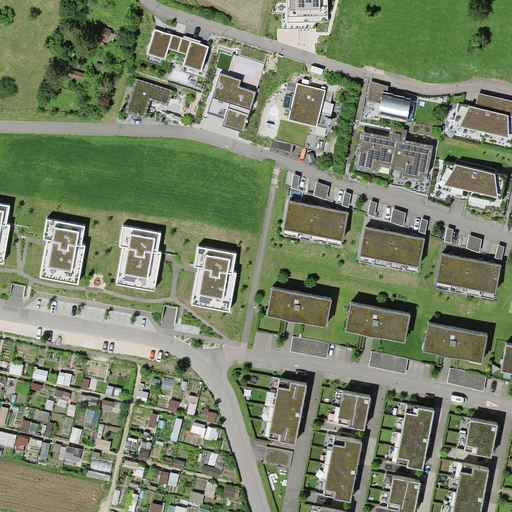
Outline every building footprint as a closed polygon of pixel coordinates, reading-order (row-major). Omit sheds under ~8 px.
[(327,0),(286,0),(287,13),(282,13),(283,29),(316,28),(316,22),(328,22),(327,0)] [(111,30),(101,25),(96,36),(106,41),(110,32),(111,30)] [(168,49),(178,52),(182,37),(155,28),(147,54),(165,60),(168,49)] [(116,34),(110,32),(106,41),(112,44),(116,34)] [(183,38),(182,37),(178,52),(186,55),(183,66),(201,72),(210,46),(200,43),(183,38)] [(86,74),(72,69),(69,77),(84,81),(86,74)] [(241,80),(221,73),(213,97),(230,103),(222,126),(243,132),(256,92),(239,87),(241,80)] [(149,99),(151,100),(168,106),(173,91),(136,78),(125,112),(127,113),(128,111),(137,82),(170,92),(167,103),(149,98),(149,99)] [(288,80),(286,90),(295,92),(297,83),(288,80)] [(389,86),(370,81),(367,100),(380,103),(378,114),(407,120),(411,99),(405,97),(393,94),(388,93),(389,86)] [(137,82),(128,111),(143,116),(149,99),(149,98),(167,103),(170,92),(137,82)] [(326,90),(297,83),(295,92),(288,120),(328,129),(331,115),(320,112),(326,90)] [(475,106),(458,103),(452,130),(511,143),(511,100),(478,93),(475,106)] [(127,113),(145,119),(151,100),(149,99),(143,116),(128,111),(127,113)] [(389,137),(361,131),(353,169),(376,174),(381,167),(401,170),(399,178),(422,182),(428,174),(433,146),(406,140),(407,130),(391,127),(389,137)] [(507,176),(444,162),(437,189),(501,203),(507,176)] [(300,176),(294,174),(291,187),(298,190),(300,176)] [(329,187),(316,182),(314,195),(326,200),(329,187)] [(351,194),(345,192),(342,205),(348,207),(351,194)] [(377,203),(370,201),(368,214),(374,216),(377,203)] [(303,204),(289,202),(283,235),(297,238),(303,204)] [(10,206),(0,203),(0,263),(3,264),(10,225),(6,224),(10,206)] [(297,238),(312,241),(318,207),(303,204),(297,238)] [(312,241),(326,244),(333,210),(318,207),(312,241)] [(405,213),(393,208),(390,222),(403,226),(405,213)] [(349,213),(333,210),(326,244),(341,246),(341,241),(343,242),(349,213)] [(428,221),(422,218),(419,232),(425,234),(428,221)] [(85,226),(47,219),(43,239),(47,240),(40,278),(78,285),(86,246),(82,245),(85,226)] [(161,233),(123,226),(120,247),(123,248),(117,284),(155,291),(162,252),(158,252),(161,233)] [(454,230),(447,227),(445,241),(451,243),(454,230)] [(380,231),(366,228),(360,262),(374,265),(380,231)] [(374,265),(388,268),(394,233),(380,231),(374,265)] [(388,268),(403,270),(409,236),(394,233),(388,268)] [(482,240),(469,235),(467,248),(479,253),(482,240)] [(409,236),(403,270),(417,273),(418,268),(419,268),(425,239),(409,236)] [(504,247),(498,244),(495,257),(501,260),(504,247)] [(236,254),(198,247),(195,267),(199,267),(192,305),(229,313),(236,273),(233,273),(236,254)] [(457,257),(442,254),(435,288),(450,291),(457,257)] [(450,291),(466,294),(473,260),(457,257),(450,291)] [(466,294),(481,297),(487,263),(473,260),(466,294)] [(494,294),(496,294),(501,266),(487,263),(481,297),(493,299),(494,294)] [(332,300),(272,289),(267,316),(326,328),(332,300)] [(410,315),(351,304),(346,331),(404,343),(410,315)] [(487,336),(428,324),(423,352),(481,363),(487,336)] [(327,358),(330,344),(293,337),(290,351),(327,358)] [(511,345),(506,345),(501,372),(511,373),(511,345)] [(409,359),(372,351),(369,366),(406,373),(409,359)] [(486,376),(450,368),(447,382),(483,390),(486,376)] [(295,444),(307,385),(279,380),(268,438),(280,440),(280,441),(295,444)] [(371,398),(344,392),(337,425),(364,431),(371,398)] [(423,471),(435,411),(407,405),(395,465),(423,471)] [(492,459),(498,425),(470,420),(464,452),(475,454),(475,455),(492,459)] [(362,443),(335,437),(324,497),(335,499),(335,500),(350,503),(362,443)] [(293,452),(266,447),(264,464),(290,468),(293,452)] [(480,511),(489,470),(462,465),(453,511),(480,511)] [(385,483),(392,484),(393,478),(394,475),(386,474),(385,483)] [(394,511),(414,511),(421,483),(393,478),(392,484),(388,511),(394,511)]
